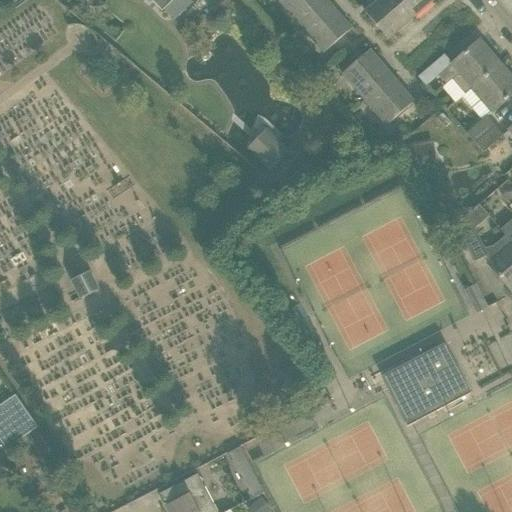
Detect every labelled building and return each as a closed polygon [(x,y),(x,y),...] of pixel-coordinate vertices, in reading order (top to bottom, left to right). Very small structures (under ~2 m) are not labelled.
[(149,0),(161,12),(173,0),(149,0)] [(301,27),(329,3),(326,0),(280,0),(279,2),(300,27),(301,27)] [(414,17),(398,0),(377,0),(364,12),(382,33),(388,40),(414,17)] [(398,0),(414,17),(434,0),(398,0)] [(323,53),(351,29),(329,3),(301,27),(300,27),(293,33),(297,38),(305,32),(323,53)] [(479,40),(452,64),(444,55),(418,78),(427,87),(440,76),(446,84),(452,79),(464,94),(471,88),(499,64),(479,40)] [(341,75),(363,100),(392,76),(369,50),(341,75)] [(322,68),(319,63),(311,68),(315,73),(322,68)] [(492,112),(511,95),(511,78),(499,64),(471,88),(492,112)] [(338,82),(329,71),(318,81),(327,92),(338,82)] [(414,102),(392,76),(363,100),(386,126),(414,102)] [(467,133),(475,143),(495,126),(486,116),(467,133)] [(483,152),(502,135),(495,126),(475,143),(483,152)] [(274,139),(257,157),(273,173),(290,155),(274,139)] [(416,167),(432,164),(429,148),(413,151),(414,157),(416,167)] [(511,199),(511,186),(505,186),(501,189),(500,195),(504,200),(511,200),(511,199)] [(511,289),(511,243),(505,235),(486,252),(474,229),(488,217),(478,205),(455,225),(475,262),(483,259),(487,263),(486,264),(511,291),(511,289)] [(511,220),(500,230),(505,235),(511,243),(511,220)] [(97,291),(88,272),(72,280),(81,299),(97,291)] [(488,306),(474,284),(464,290),(478,312),(488,306)] [(386,388),(387,389),(407,427),(471,393),(444,344),(380,377),(386,388)] [(338,375),(325,381),(337,407),(350,401),(338,375)] [(0,438),(6,448),(17,440),(13,434),(32,421),(14,396),(0,405),(0,438)] [(242,482),(255,475),(240,448),(227,454),(242,482)] [(217,511),(198,474),(159,494),(168,511),(217,511)] [(55,480),(63,490),(69,485),(62,475),(55,480)] [(252,506),(257,511),(268,511),(271,509),(261,497),(252,506)]
